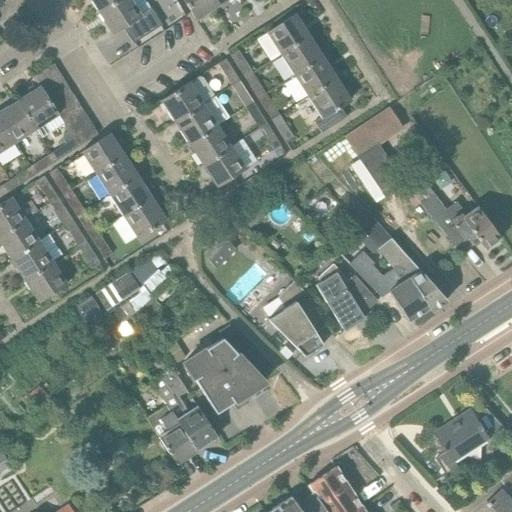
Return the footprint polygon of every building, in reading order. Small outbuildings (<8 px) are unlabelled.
[(89,0),(98,14),(119,0),(89,0)] [(129,0),(119,0),(98,14),(112,35),(123,29),(132,43),(158,27),(149,12),(141,17),(129,0)] [(182,0),(196,22),(218,8),(213,0),(182,0)] [(266,34),(280,55),(308,37),(294,16),(266,34)] [(294,77),(322,59),(308,37),(280,55),(294,77)] [(244,78),(252,73),(238,52),(230,57),(244,78)] [(308,98),(335,80),(322,59),(294,77),(308,98)] [(231,86),(239,81),(225,60),(217,65),(231,86)] [(40,88),(60,75),(53,65),(33,78),(39,87),(40,88)] [(258,100),(265,95),(252,73),(244,78),(258,100)] [(40,88),(46,97),(66,85),(60,75),(40,88)] [(174,123),(203,105),(213,98),(214,94),(204,78),(199,77),(161,101),(174,123)] [(335,80),(308,98),(321,119),(349,102),(335,80)] [(245,108),(253,103),(239,81),(231,86),(245,108)] [(46,97),(52,107),(72,94),(66,85),(46,97)] [(58,116),(52,107),(46,97),(40,88),(39,87),(18,101),(36,130),(58,116)] [(52,107),(58,116),(59,117),(79,104),(72,94),(52,107)] [(271,121),(279,116),(265,95),(258,100),(271,121)] [(0,120),(15,144),(36,130),(18,101),(0,112),(0,120)] [(258,129),(266,124),(253,103),(245,108),(258,129)] [(59,117),(65,127),(85,114),(79,104),(59,117)] [(188,144),(217,126),(203,105),(174,123),(188,144)] [(386,198),(406,184),(380,146),(404,129),(390,108),(345,138),(386,198)] [(65,127),(71,137),(91,124),(85,114),(65,127)] [(285,143),(293,138),(279,116),(271,121),(285,143)] [(0,153),(15,144),(0,120),(0,153)] [(73,139),(79,147),(97,134),(91,124),(71,137),(73,139)] [(273,151),(281,146),(266,124),(258,129),(273,151)] [(202,166),(231,148),(217,126),(188,144),(202,166)] [(95,174),(124,156),(110,134),(81,153),(95,174)] [(62,146),(67,155),(79,147),(73,139),(62,146)] [(202,166),(216,187),(245,169),(231,148),(202,166)] [(109,196),(138,177),(124,156),(95,174),(109,196)] [(31,167),(36,175),(47,168),(42,160),(31,167)] [(25,182),(36,175),(31,167),(19,174),(25,182)] [(48,174),(56,185),(64,180),(56,169),(48,174)] [(50,203),(58,199),(44,177),(36,182),(50,203)] [(123,217),(152,199),(138,177),(109,196),(123,217)] [(497,241),(500,239),(476,207),(466,214),(456,201),(446,209),(426,184),(413,195),(455,247),(468,237),(474,245),(479,241),(485,250),(489,248),(492,247),(496,244),(497,241)] [(0,235),(25,219),(37,211),(30,201),(18,210),(11,198),(0,204),(0,235)] [(64,225),(71,220),(58,199),(50,203),(64,225)] [(152,199),(123,217),(137,239),(166,220),(152,199)] [(69,206),(76,216),(84,211),(78,201),(69,206)] [(240,216),(251,227),(266,213),(255,202),(240,216)] [(76,216),(83,227),(91,222),(84,211),(76,216)] [(0,243),(10,259),(39,241),(25,219),(0,235),(0,243)] [(77,246),(85,241),(71,220),(64,225),(77,246)] [(432,286),(419,271),(374,220),(362,230),(379,250),(378,250),(393,269),(403,263),(411,277),(409,279),(428,308),(430,312),(446,301),(432,286)] [(24,281),(53,263),(39,241),(10,259),(24,281)] [(91,268),(99,263),(85,241),(77,246),(91,268)] [(104,260),(112,255),(104,243),(96,248),(104,260)] [(211,258),(217,264),(231,250),(224,243),(211,258)] [(53,263),(24,281),(38,303),(66,284),(53,263)] [(393,269),(403,284),(390,293),(407,322),(428,308),(409,279),(411,277),(403,263),(393,269)] [(320,282),(315,286),(344,332),(364,320),(362,317),(378,302),(356,277),(349,283),(333,265),(318,279),(320,282)] [(90,300),(102,318),(138,295),(127,277),(90,300)] [(268,319),(266,320),(305,358),(306,357),(305,357),(323,346),(315,334),(326,327),(306,295),(293,281),(277,298),(284,309),(268,319)] [(103,321),(102,318),(90,300),(70,313),(83,334),(103,321)] [(138,314),(147,323),(160,310),(151,301),(138,314)] [(243,397),(264,384),(222,340),(184,364),(216,414),(234,403),(237,408),(246,402),(243,397)] [(196,451),(217,438),(173,372),(154,385),(168,405),(166,406),(196,451)] [(175,465),(196,451),(166,406),(146,420),(158,438),(175,465)] [(436,459),(449,478),(461,471),(455,462),(491,439),(474,412),(437,436),(447,452),(436,459)] [(323,511),(358,511),(363,509),(336,468),(307,487),(313,495),(323,511)] [(511,488),(511,471),(500,479),(508,491),(511,488)] [(481,511),(511,511),(511,497),(505,490),(481,511)] [(323,511),(313,495),(297,505),(292,497),(268,511),(323,511)]
